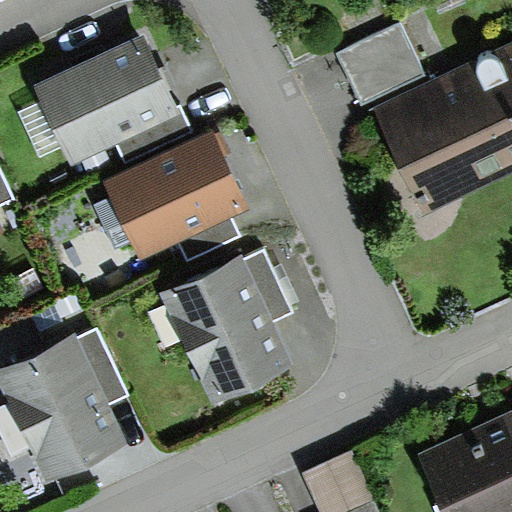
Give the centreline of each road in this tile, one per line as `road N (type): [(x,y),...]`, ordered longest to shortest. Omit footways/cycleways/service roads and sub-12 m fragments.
road 1 (residential): [(382,394),(349,262),(224,0)]
road 2 (residential): [(126,511),(382,394)]
road 3 (residential): [(382,394),(511,335)]
